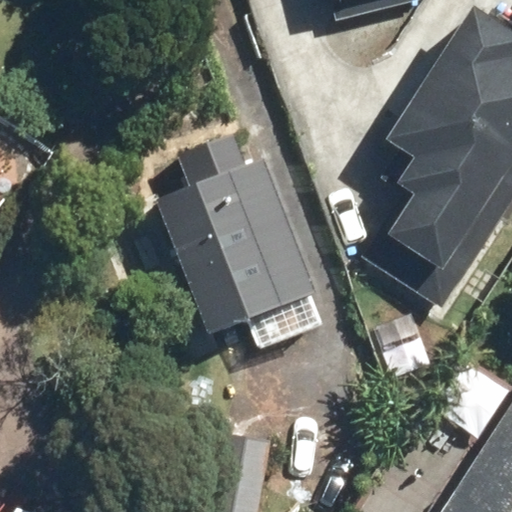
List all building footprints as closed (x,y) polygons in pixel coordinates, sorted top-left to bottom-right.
[(315,0),(319,12),(349,0),(315,0)] [(395,152),(381,179),(406,195),(364,259),(450,312),(511,211),(511,34),(474,11),(387,142),(395,152)] [(278,142),(137,190),(196,362),(337,315),(278,142)] [(511,511),(511,400),(443,511),(511,511)] [(257,511),(265,440),(214,435),(207,511),(257,511)]
